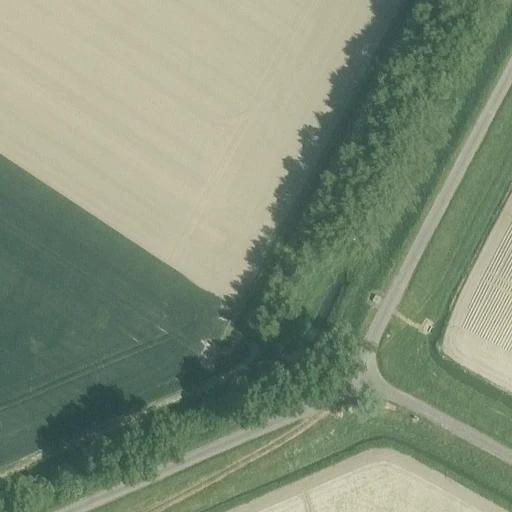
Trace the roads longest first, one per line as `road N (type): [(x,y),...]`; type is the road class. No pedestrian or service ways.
road 1 (unclassified): [(355,372),(511,70)]
road 2 (unclassified): [(77,511),(293,416),(332,396),(355,372)]
road 3 (track): [(158,511),(308,429),(332,396)]
road 4 (unclassified): [(511,458),(355,372)]
